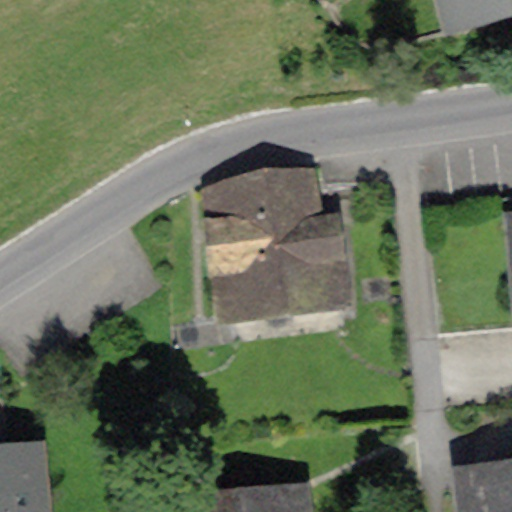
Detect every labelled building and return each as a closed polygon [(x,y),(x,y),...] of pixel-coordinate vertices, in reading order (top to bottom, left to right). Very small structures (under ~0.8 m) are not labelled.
[(202,180),(220,305),(341,289),(332,213),(303,216),(296,160),(236,167),(202,180)] [(511,263),(431,272),(436,324),(511,316),(511,263)] [(0,455),(0,511),(32,511),(27,453),(0,455)] [(474,511),(511,511),(511,469),(470,474),(474,511)] [(187,501),(188,511),(296,511),(294,489),(187,501)]
